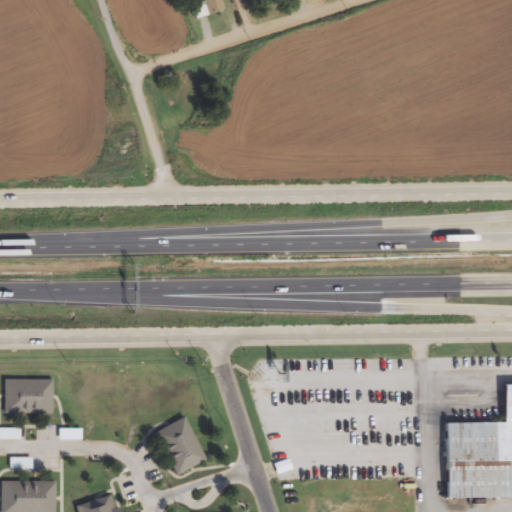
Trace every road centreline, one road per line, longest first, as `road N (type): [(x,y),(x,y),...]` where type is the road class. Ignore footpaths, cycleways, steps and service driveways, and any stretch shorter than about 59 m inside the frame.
road 1 (motorway): [(0,294),(511,283)]
road 2 (tertiary): [(511,193),(0,201)]
road 3 (tertiary): [(0,339),(511,334)]
road 4 (motorway): [(511,244),(0,249)]
road 5 (motorway): [(511,216),(59,249)]
road 6 (motorway): [(63,294),(511,315)]
road 7 (residential): [(130,78),(364,0)]
road 8 (residential): [(170,200),(103,0)]
road 9 (residential): [(266,511),(209,335)]
